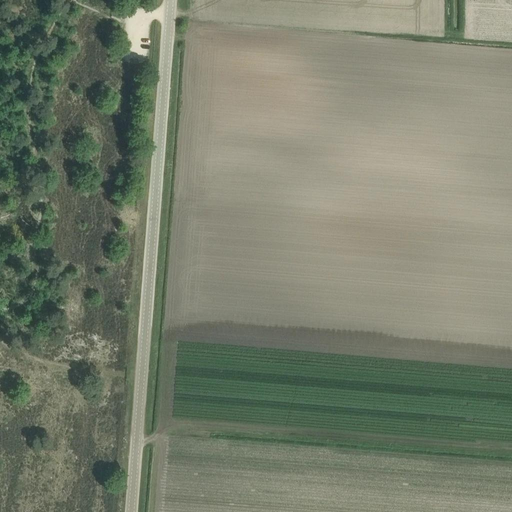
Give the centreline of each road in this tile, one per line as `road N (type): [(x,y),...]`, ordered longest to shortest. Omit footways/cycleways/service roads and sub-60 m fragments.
road 1 (tertiary): [(132,511),(170,0)]
road 2 (track): [(0,337),(48,365),(143,374)]
